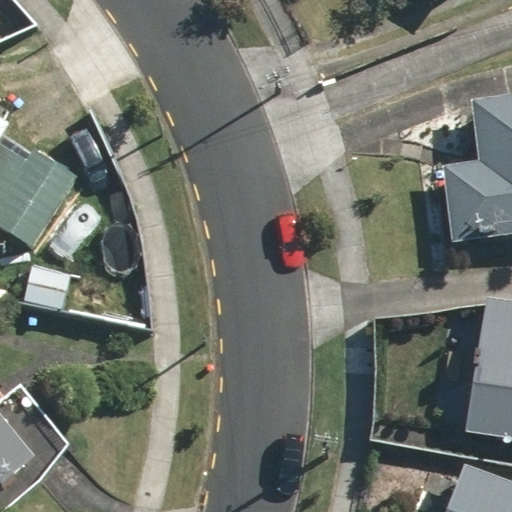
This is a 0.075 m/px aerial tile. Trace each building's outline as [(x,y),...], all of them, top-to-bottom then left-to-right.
[(466,0),(446,0),(458,10),(466,0)] [(511,100),(473,105),(480,168),(444,172),(453,249),(511,242),(511,100)] [(0,233),(30,254),(76,187),(5,140),(8,136),(0,129),(0,233)] [(511,309),(481,305),(463,441),(511,447),(511,309)] [(0,497),(31,472),(43,486),(69,453),(22,390),(0,407),(0,497)] [(511,511),(511,491),(461,472),(446,511),(511,511)]
